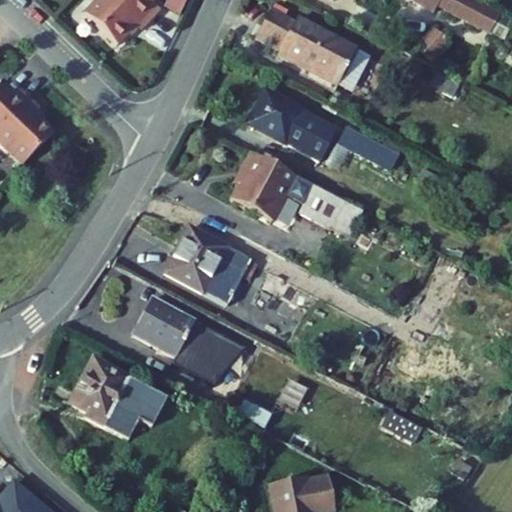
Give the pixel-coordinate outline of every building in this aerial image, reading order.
[(98,0),(84,15),(117,47),(136,27),(141,32),(160,12),(148,1),(147,0),(98,0)] [(170,0),(165,10),(180,17),(188,0),(170,0)] [(511,20),(471,0),(413,0),(412,2),(434,13),(437,6),(503,41),(511,23),(511,20)] [(270,12),(256,39),(280,51),(278,56),(337,87),(342,78),(355,85),(369,58),(296,20),(294,25),(270,12)] [(413,49),(430,65),(450,45),(433,28),(413,49)] [(459,86),(436,74),(429,88),(453,100),(459,86)] [(342,78),(337,87),(350,94),(355,85),(342,78)] [(14,96),(4,85),(0,88),(0,145),(23,167),(54,134),(35,115),(39,110),(19,91),(14,96)] [(265,94),(248,126),(319,163),(336,131),(265,94)] [(397,156),(346,130),(339,143),(390,169),(397,156)] [(343,204),(250,156),(241,173),(245,175),(231,203),(271,224),(285,198),(302,207),(298,215),(330,231),(343,204)] [(442,196),(448,184),(422,171),(416,182),(442,196)] [(343,204),(330,231),(344,238),(358,212),(343,204)] [(188,231),(165,276),(203,295),(217,266),(242,279),(250,263),(188,231)] [(250,263),(242,279),(249,282),(257,267),(250,263)] [(310,281),(276,263),(265,283),(299,301),(310,281)] [(321,286),(310,281),(299,301),(310,306),(321,286)] [(226,341),(151,302),(133,337),(186,364),(193,351),(214,363),(226,341)] [(165,401),(92,363),(70,406),(86,415),(83,421),(127,443),(137,423),(151,430),(165,401)] [(452,474),(464,481),(470,470),(458,463),(452,474)] [(273,511),(332,511),(326,477),(268,487),(273,511)]
